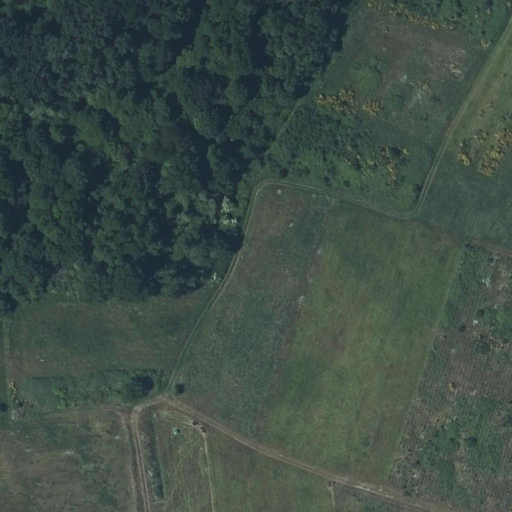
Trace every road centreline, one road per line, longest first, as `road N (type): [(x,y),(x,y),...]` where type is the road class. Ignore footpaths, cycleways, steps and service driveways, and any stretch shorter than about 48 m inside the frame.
road 1 (track): [(360,0),(261,159),(230,258),(162,401)]
road 2 (track): [(432,511),(255,447),(162,401),(132,413),(145,511)]
